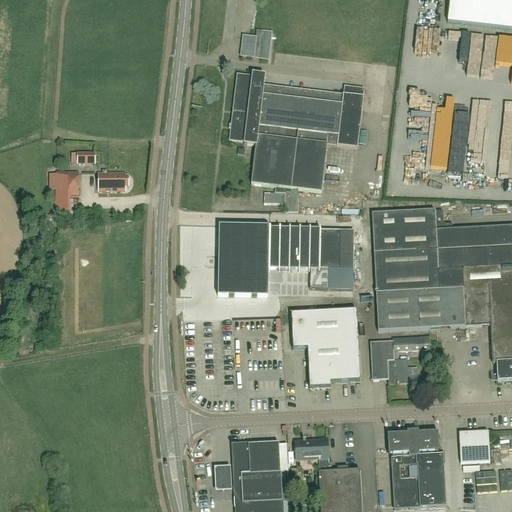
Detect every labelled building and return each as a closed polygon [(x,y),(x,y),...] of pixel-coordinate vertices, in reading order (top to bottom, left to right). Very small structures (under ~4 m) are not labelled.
[(511,0),(450,0),(448,23),(511,30),(511,0)] [(256,39),(253,39),(243,37),(241,57),(268,60),(271,33),(257,31),(256,39)] [(487,35),(483,64),(490,65),(494,36),(487,35)] [(500,77),(505,78),(507,39),(497,39),(496,49),(494,49),(492,82),(500,83),(500,77)] [(291,193),(291,191),(321,195),(327,146),(336,147),(336,148),(357,150),(364,98),(363,98),(364,90),(344,88),(343,97),(263,87),(265,77),(253,76),(252,78),(237,76),(231,126),(230,126),(229,130),(231,131),(230,142),(244,144),(244,146),(256,147),(251,186),(275,189),(275,194),(264,194),(264,206),(285,206),(285,214),(298,214),(298,193),(291,193)] [(421,121),(423,96),(402,94),(400,123),(409,124),(409,120),(421,121)] [(511,98),(445,97),(445,118),(511,118),(511,98)] [(78,166),(95,165),(95,154),(77,154),(78,166)] [(452,165),(441,163),(438,184),(450,185),(452,165)] [(69,197),(79,197),(79,173),(57,173),(56,174),(56,191),(69,191),(69,197)] [(125,189),(129,188),(129,178),(125,178),(125,174),(98,175),(98,192),(125,192),(125,189)] [(372,215),(376,300),(378,333),(491,327),(493,365),(497,365),(497,383),(511,382),(511,228),(452,231),(451,225),(443,225),(442,212),(372,215)] [(219,228),(218,298),(268,299),(269,270),(310,271),(310,273),(310,291),(319,291),(328,291),(353,292),(353,271),(354,233),(319,232),(319,231),(269,230),(269,228),(219,228)] [(358,335),(357,312),(291,316),(293,352),(307,351),(309,390),(331,389),(330,385),(360,383),(358,335)] [(393,343),(370,344),(372,382),(388,381),(388,386),(418,384),(417,369),(411,370),(411,369),(408,370),(407,361),(394,362),(393,354),(430,351),(429,339),(393,341),(393,343)] [(511,436),(511,429),(497,431),(497,438),(511,436)] [(396,460),(391,460),(393,511),(397,511),(446,509),(442,457),(436,457),(436,454),(439,454),(438,433),(418,435),(418,433),(409,433),(407,433),(407,435),(388,436),(389,456),(396,456),(396,460)] [(460,465),(489,463),(488,433),(458,435),(460,465)] [(319,474),(329,473),(327,441),(295,443),(296,463),(319,461),(319,474)] [(285,502),(284,475),(284,474),(288,474),(287,446),(279,447),(279,445),(233,448),(235,511),(281,511),(281,502),(285,502)] [(511,471),(511,458),(501,457),(499,470),(511,471)] [(361,511),(360,472),(348,472),(348,468),(337,469),(338,473),(329,473),(319,474),(318,474),(320,511),(361,511)] [(231,493),(230,469),(214,470),(215,493),(231,493)]
